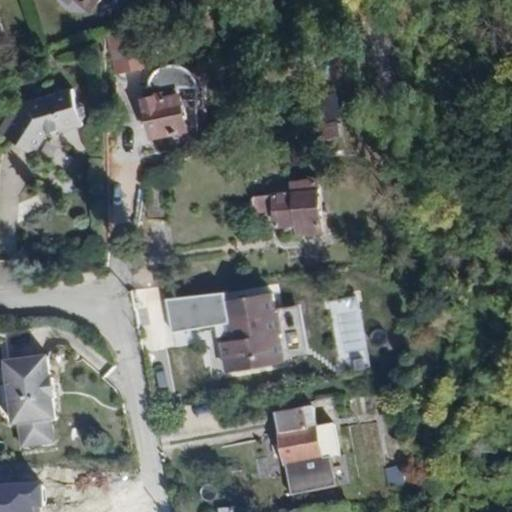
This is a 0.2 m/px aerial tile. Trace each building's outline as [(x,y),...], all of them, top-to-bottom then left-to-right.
[(75,0),(92,14),(104,0),(75,0)] [(136,31),(107,36),(113,75),(143,70),(136,31)] [(314,98),(322,122),(348,114),(340,89),(314,98)] [(165,91),(139,96),(148,141),(186,132),(184,119),(195,116),(191,100),(181,102),(180,95),(166,98),(165,91)] [(80,125),(71,93),(27,106),(19,118),(15,116),(4,136),(32,151),(44,129),(55,127),(56,131),(80,125)] [(254,214),(278,209),(281,224),(297,220),(299,230),(323,226),(315,176),(291,180),(293,191),(251,200),(254,214)] [(164,185),(144,184),(142,218),(162,219),(164,185)] [(223,294),(166,301),(172,331),(227,324),(224,301),(223,294)] [(282,363),(271,294),(224,301),(227,324),(229,341),(221,342),(225,372),(282,363)] [(58,397),(56,376),(50,377),(48,355),(2,359),(8,425),(16,424),(18,446),(53,443),(51,421),(56,421),(54,398),(58,397)] [(273,412),(278,435),(307,430),(303,407),(273,412)] [(307,430),(278,435),(283,467),(323,458),(317,428),(307,430)] [(323,458),(283,467),(290,495),(335,485),(329,457),(323,458)] [(43,485),(0,486),(0,511),(34,511),(34,506),(43,506),(43,485)] [(345,511),(344,503),(290,511),(345,511)]
